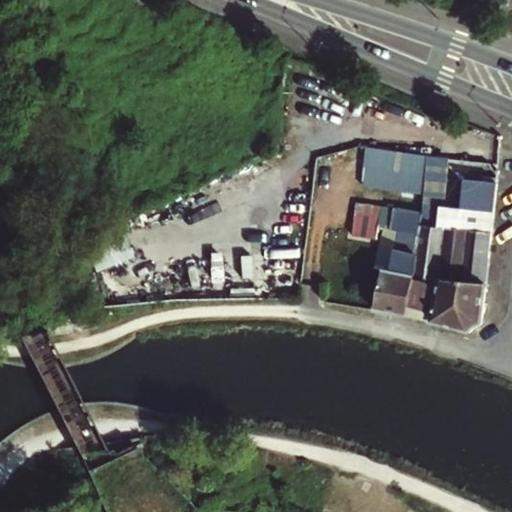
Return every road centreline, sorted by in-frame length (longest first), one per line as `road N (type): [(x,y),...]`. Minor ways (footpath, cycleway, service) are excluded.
road 1 (primary): [(260,0),(511,107)]
road 2 (primary): [(511,64),(313,0)]
